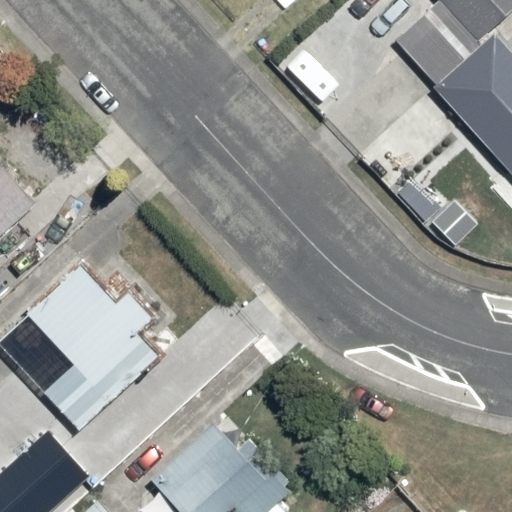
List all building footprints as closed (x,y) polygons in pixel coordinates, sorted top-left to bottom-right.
[(511,45),(499,31),(511,18),(511,0),(442,0),(399,40),(439,84),(511,163),(511,45)] [(0,292),(0,293),(0,292),(0,236),(41,198),(0,154),(0,292)] [(36,314),(48,327),(28,344),(46,365),(66,348),(76,359),(46,385),(63,404),(0,457),(0,467),(38,511),(56,511),(126,451),(97,417),(175,350),(159,331),(170,321),(139,285),(128,295),(120,302),(90,267),(36,314)] [(266,511),(281,500),(217,424),(157,475),(187,511),(266,511)] [(115,511),(104,499),(89,511),(115,511)]
